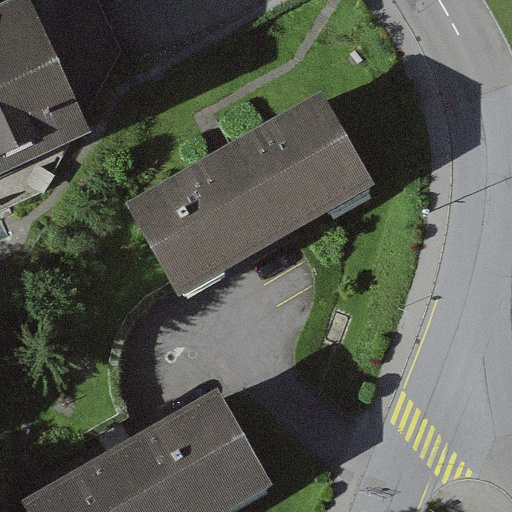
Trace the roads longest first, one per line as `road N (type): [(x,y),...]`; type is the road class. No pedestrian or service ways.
road 1 (residential): [(469,368),(503,160)]
road 2 (residential): [(503,160),(464,43),(436,0)]
road 3 (residential): [(391,511),(419,432),(469,368)]
